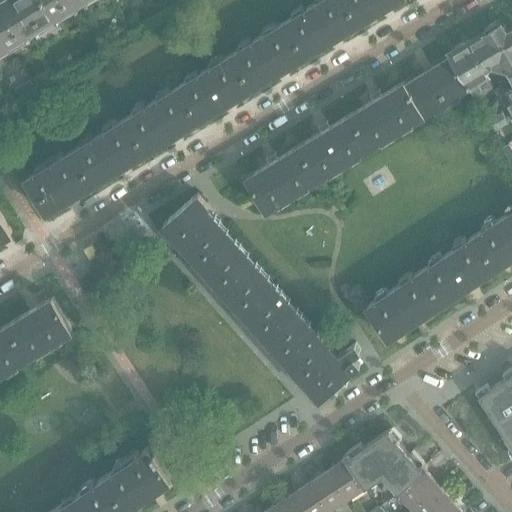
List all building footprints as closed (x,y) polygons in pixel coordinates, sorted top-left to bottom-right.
[(0,0),(0,29),(9,45),(58,15),(48,0),(0,0)] [(48,0),(58,15),(82,0),(48,0)] [(344,0),(319,0),(285,21),(305,54),(318,46),(329,40),(335,36),(346,29),(358,22),(344,0)] [(344,0),(358,22),(371,14),(372,14),(381,9),(387,5),(390,3),(394,0),(344,0)] [(470,41),(469,41),(487,70),(489,73),(493,70),(501,72),(502,68),(507,48),(503,46),(507,31),(502,21),(500,23),(498,20),(485,28),(486,31),(475,38),(471,40),(470,41)] [(285,21),(232,53),(252,86),(265,78),(265,79),(276,72),(283,68),(293,62),(293,61),(305,54),(285,21)] [(502,68),(501,72),(511,75),(511,76),(508,79),(511,85),(511,28),(507,31),(503,46),(507,48),(502,68)] [(0,50),(9,45),(0,29),(0,50)] [(451,52),(448,54),(450,57),(449,57),(466,83),(467,83),(469,86),(474,93),(480,90),(477,85),(487,79),(489,73),(487,70),(469,41),(470,41),(468,38),(468,39),(455,46),(457,49),(455,50),(451,52)] [(232,53),(179,85),(199,118),(212,110),(212,111),(223,104),(230,100),(240,94),(252,86),(232,53)] [(431,68),(428,70),(448,103),(459,96),(458,94),(467,89),(467,87),(469,86),(467,83),(466,83),(449,57),(431,68)] [(425,72),(406,83),(423,110),(424,113),(426,112),(427,113),(435,108),(436,110),(448,103),(428,70),(425,72)] [(374,99),(351,113),(372,145),(424,113),(423,110),(406,83),(405,81),(380,95),(374,99)] [(179,85),(125,117),(147,150),(159,143),(170,137),(177,132),(187,126),(199,118),(179,85)] [(500,88),(500,102),(505,96),(508,93),(500,88)] [(12,93),(4,98),(10,109),(18,104),(12,93)] [(497,97),(488,106),(492,111),(500,102),(497,97)] [(502,112),(492,118),(494,123),(495,124),(505,118),(502,112)] [(322,131),(299,144),(319,177),(372,145),(351,113),(328,127),(322,131)] [(125,117),(72,149),(93,183),(106,175),(117,169),(123,165),(134,158),(147,150),(125,117)] [(505,118),(495,124),(498,129),(508,123),(505,118)] [(270,162),(247,176),(267,209),(319,177),(299,144),(277,158),(270,162)] [(72,149),(26,177),(47,211),(65,200),(71,196),(81,190),(93,183),(72,149)] [(198,192),(163,224),(175,236),(176,235),(179,237),(182,240),(197,257),(223,233),(203,211),(210,205),(208,202),(209,202),(202,195),(201,196),(198,192)] [(509,212),(502,217),(511,231),(511,203),(506,208),(509,212)] [(0,212),(0,239),(2,238),(9,234),(12,232),(0,212)] [(484,228),(476,234),(497,265),(499,267),(510,259),(509,258),(511,255),(511,231),(502,217),(496,221),(493,216),(483,223),(484,224),(482,225),(484,228)] [(223,233),(197,257),(200,261),(202,264),(217,280),(244,257),(223,233)] [(455,247),(449,251),(470,283),(473,281),(484,274),(485,276),(499,267),(497,265),(476,234),(467,240),(465,236),(463,238),(462,237),(452,243),(455,247)] [(431,263),(422,269),(443,300),(445,302),(457,295),(456,293),(466,286),(466,285),(470,283),(449,251),(442,256),(440,252),(430,258),(430,259),(428,260),(431,263)] [(244,257),(217,280),(220,284),(223,286),(238,303),(265,280),(244,257)] [(402,283),(395,287),(416,318),(419,316),(420,316),(430,309),(431,311),(445,302),(443,300),(422,269),(413,275),(411,272),(409,273),(409,272),(399,278),(402,283)] [(265,280),(238,303),(240,306),(243,309),(258,326),(284,302),(265,280)] [(377,299),(367,305),(368,306),(388,337),(392,335),(393,336),(403,330),(402,328),(412,321),(413,321),(416,318),(395,287),(389,291),(386,287),(376,293),(377,294),(375,295),(377,299)] [(29,310),(7,324),(27,357),(72,329),(52,296),(36,306),(29,310)] [(284,302),(258,326),(261,330),(264,333),(279,350),(305,326),(284,302)] [(0,373),(27,357),(7,324),(0,328),(0,373)] [(305,326),(279,350),(281,352),(284,356),(299,373),(326,349),(305,326)] [(326,349),(299,373),(302,375),(304,378),(321,397),(336,383),(344,376),(352,369),(351,369),(353,367),(354,369),(363,362),(356,354),(361,350),(354,342),(334,358),(326,349)] [(488,382),(476,390),(480,395),(507,436),(505,437),(510,445),(509,450),(511,454),(511,366),(503,372),(506,377),(491,387),(488,382)] [(349,450),(343,454),(346,458),(365,487),(383,476),(398,492),(428,465),(424,461),(424,460),(414,449),(410,452),(398,439),(403,436),(395,427),(391,431),(389,429),(364,445),(361,441),(348,449),(349,450)] [(150,445),(106,475),(128,506),(149,492),(156,488),(171,477),(159,458),(161,456),(156,448),(153,450),(150,445)] [(346,458),(329,469),(349,498),(365,487),(346,458)] [(428,465),(398,492),(411,507),(438,484),(425,469),(428,466),(428,465)] [(329,469),(312,480),(332,509),(349,498),(329,469)] [(106,475),(55,508),(58,511),(118,511),(128,506),(106,475)] [(312,480),(295,491),(309,511),(327,511),(332,509),(312,480)] [(438,484),(411,507),(415,511),(436,511),(451,499),(438,484)] [(309,511),(295,491),(278,502),(284,511),(309,511)] [(463,511),(451,499),(436,511),(463,511)] [(284,511),(278,502),(263,511),(284,511)]
